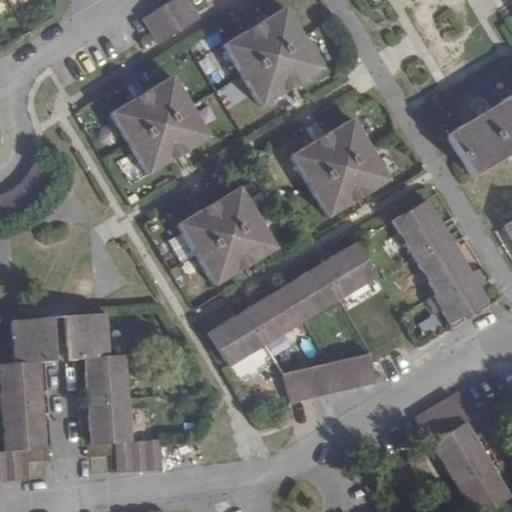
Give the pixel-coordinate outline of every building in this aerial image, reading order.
[(170,0),(139,20),(155,46),(203,17),(192,0),(170,0)] [(511,0),(510,0),(511,3),(511,90),(436,138),(463,184),(503,160),(507,168),(511,165),(511,0)] [(278,13),(215,54),(254,115),(318,76),(278,13)] [(102,125),(143,186),(206,146),(167,85),(102,125)] [(349,124),(287,165),(326,226),(389,187),(349,124)] [(0,227),(3,227),(17,219),(29,211),(39,203),(48,189),(57,172),(31,162),(21,185),(6,197),(0,199),(0,227)] [(237,196),(174,235),(214,297),(277,258),(237,196)] [(421,203),(387,223),(433,300),(423,305),(433,323),(442,318),(448,329),(461,322),(465,327),(477,320),(474,314),(488,306),(481,294),(487,291),(476,272),(465,278),(421,203)] [(511,221),(503,227),(511,241),(511,221)] [(206,342),(228,377),(377,281),(355,247),(206,342)] [(377,314),(360,325),(373,343),(389,333),(377,314)] [(106,326),(64,328),(67,373),(82,373),(88,459),(113,456),(115,486),(165,483),(163,450),(130,452),(125,368),(108,369),(106,326)] [(51,327),(8,329),(10,375),(0,375),(0,414),(3,463),(0,463),(0,494),(27,492),(25,462),(47,461),(42,374),(53,373),(51,327)] [(366,359),(282,377),(290,410),(374,390),(366,359)] [(411,421),(468,511),(481,511),(511,493),(511,491),(466,418),(470,415),(456,394),(411,421)]
